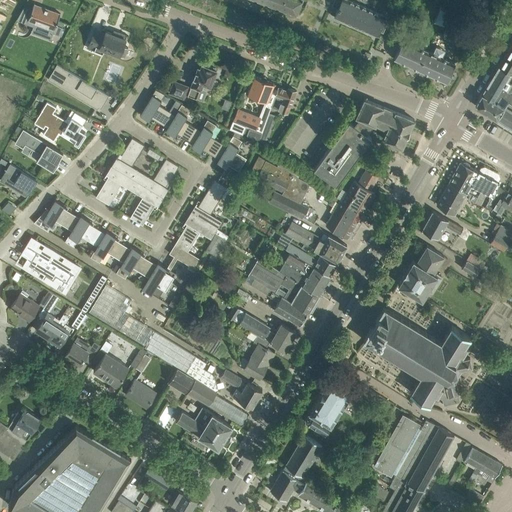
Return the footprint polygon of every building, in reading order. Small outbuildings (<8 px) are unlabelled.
[(270,0),(296,10),(300,0),(270,0)] [(334,0),(331,6),(337,9),(334,16),(377,35),(379,30),(383,33),(384,33),(388,24),(383,22),(385,16),(349,0),(334,0)] [(32,9),(28,19),(54,29),(53,33),(59,35),(63,27),(56,25),(60,13),(34,3),(32,9)] [(105,34),(94,30),(88,47),(103,53),(104,49),(124,56),(128,47),(123,45),(127,35),(117,31),(116,34),(106,30),(105,34)] [(403,39),(394,58),(446,82),(455,63),(441,57),(444,50),(436,46),(433,53),(403,39)] [(511,72),(511,43),(499,65),(511,72)] [(53,73),(49,80),(55,83),(57,85),(57,84),(61,86),(62,84),(65,80),(73,86),(72,89),(82,95),(83,96),(81,99),(96,108),(100,102),(103,104),(104,101),(105,101),(109,95),(57,63),(56,64),(58,65),(53,73)] [(213,79),(216,70),(202,64),(201,68),(198,67),(190,87),(174,80),(169,92),(186,99),(188,95),(196,98),(200,89),(201,89),(202,86),(209,88),(210,86),(214,87),(217,81),(213,79)] [(511,72),(499,65),(487,85),(495,89),(497,85),(501,87),(502,85),(507,88),(510,83),(511,84),(511,82),(511,72)] [(247,93),(257,97),(264,78),(263,79),(254,75),(247,93)] [(245,126),(249,127),(262,132),(266,120),(271,106),(276,91),(272,89),(274,83),(265,79),(264,78),(257,97),(266,101),(260,116),(251,113),(245,126)] [(502,85),(501,87),(497,85),(495,89),(487,85),(476,103),(477,107),(484,111),(491,99),(495,101),(503,89),(507,91),(508,89),(507,88),(502,85)] [(277,91),(276,91),(271,106),(288,112),(290,105),(291,105),(296,90),(288,87),(287,90),(278,86),(277,91)] [(167,127),(175,114),(158,104),(165,93),(155,88),(140,114),(151,121),(151,120),(149,118),(150,117),(167,127)] [(491,99),(484,111),(496,118),(496,119),(504,106),(507,102),(511,104),(511,94),(507,91),(503,89),(495,101),(491,99)] [(402,147),(414,119),(364,99),(356,116),(358,117),(374,124),(375,125),(376,124),(387,129),(383,139),(402,147)] [(47,101),(36,119),(45,125),(48,120),(50,122),(48,126),(43,134),(54,140),(58,132),(61,128),(63,129),(63,130),(65,131),(66,131),(72,135),(73,136),(71,140),(79,145),(86,132),(85,132),(83,136),(76,132),(79,128),(85,118),(75,111),(65,126),(63,125),(64,123),(53,116),(52,118),(50,117),(53,112),(56,107),(47,101)] [(511,104),(507,102),(504,106),(496,119),(497,120),(511,129),(511,104)] [(182,103),(175,114),(167,127),(165,130),(177,136),(175,134),(176,132),(193,143),(201,130),(184,120),(191,109),(182,103)] [(55,111),(66,117),(70,111),(59,104),(55,111)] [(243,133),(245,126),(251,113),(238,108),(230,129),(243,133)] [(371,127),(374,124),(358,117),(353,123),(349,120),(314,168),(336,184),(371,137),(367,134),(369,131),(370,131),(371,131),(372,130),(372,129),(372,128),(371,127)] [(218,158),(226,146),(210,135),(216,124),(207,119),(201,130),(193,143),(191,145),(202,152),(203,151),(200,150),(202,148),(218,158)] [(273,123),(266,120),(262,132),(260,138),(267,140),(273,123)] [(262,132),(249,127),(246,135),(259,139),(260,138),(262,132)] [(63,152),(23,128),(18,136),(15,142),(22,147),(23,148),(25,144),(41,153),(39,156),(38,156),(36,160),(44,164),(53,170),(58,163),(63,152)] [(233,135),(226,146),(218,158),(217,161),(226,166),(227,164),(239,171),(246,158),(235,151),(242,140),(233,135)] [(119,152),(111,165),(137,181),(143,172),(142,171),(142,172),(132,166),(145,145),(132,137),(119,158),(117,157),(120,152),(119,152)] [(146,152),(152,156),(155,151),(149,147),(146,152)] [(161,155),(155,151),(152,156),(158,160),(161,155)] [(274,190),(274,191),(307,210),(309,207),(300,202),(310,183),(292,174),(259,156),(249,173),(283,192),(282,193),(274,190)] [(143,172),(137,181),(163,196),(171,183),(168,188),(166,186),(179,165),(166,157),(153,179),(143,173),(143,172)] [(460,161),(449,181),(467,192),(470,194),(468,198),(480,205),(487,192),(489,193),(492,192),(484,206),(490,210),(503,189),(497,185),(499,181),(498,181),(500,177),(498,173),(484,166),(481,167),(479,171),(460,161)] [(26,198),(33,187),(37,179),(36,178),(10,163),(6,169),(5,168),(4,169),(11,173),(10,174),(5,182),(27,195),(25,198),(26,198)] [(96,196),(109,204),(121,183),(131,189),(132,189),(137,181),(111,165),(105,176),(107,174),(109,175),(96,196)] [(374,191),(373,191),(369,189),(371,185),(371,186),(377,176),(366,170),(359,183),(354,180),(342,201),(362,212),(374,191)] [(214,179),(210,186),(223,194),(227,186),(214,179)] [(163,196),(137,181),(132,189),(133,190),(133,189),(143,195),(130,217),(143,225),(155,203),(157,205),(156,207),(157,207),(163,196)] [(467,192),(449,181),(436,204),(455,214),(464,196),(468,198),(470,194),(467,192)] [(196,202),(190,213),(216,229),(221,220),(211,213),(222,195),(228,199),(234,190),(227,186),(223,194),(210,186),(198,206),(196,205),(197,202),(196,202)] [(303,218),(307,210),(274,191),(269,200),(303,218)] [(511,192),(511,194),(507,191),(500,203),(496,201),(491,210),(496,213),(501,204),(511,209),(511,207),(511,206),(511,192)] [(326,224),(347,237),(357,219),(360,221),(364,214),(361,212),(362,212),(342,201),(335,197),(333,200),(338,203),(326,224)] [(55,220),(71,230),(79,217),(62,207),(63,205),(66,206),(66,205),(55,199),(49,209),(48,208),(47,208),(34,222),(48,230),(55,220)] [(9,200),(5,207),(12,212),(16,205),(9,200)] [(316,215),(307,210),(303,218),(312,222),(316,215)] [(463,227),(433,210),(422,230),(438,239),(445,226),(459,234),(463,227)] [(211,238),(216,229),(190,213),(183,223),(184,224),(185,222),(187,223),(175,243),(188,251),(200,231),(211,238)] [(81,214),(79,217),(71,230),(65,241),(74,246),(80,235),(97,245),(105,233),(88,222),(89,220),(91,222),(92,221),(81,214)] [(337,262),(342,253),(322,242),(317,239),(319,236),(291,220),(285,232),(337,262)] [(504,251),(511,236),(511,230),(501,224),(490,243),(504,251)] [(105,233),(97,245),(90,256),(99,262),(106,251),(123,261),(131,248),(114,238),(115,236),(117,238),(118,237),(106,230),(105,233)] [(216,256),(226,239),(216,233),(205,250),(216,256)] [(322,242),(342,253),(347,245),(327,233),(322,242)] [(39,244),(30,238),(21,254),(26,257),(22,265),(38,275),(40,272),(44,274),(41,278),(57,288),(60,284),(67,288),(79,267),(63,257),(61,260),(58,258),(60,254),(44,244),(41,248),(38,246),(39,244)] [(285,248),(289,250),(309,262),(312,256),(288,242),(285,248)] [(158,261),(156,264),(149,277),(142,288),(151,293),(157,284),(165,289),(176,272),(170,269),(177,258),(188,265),(187,267),(193,271),(200,258),(188,251),(175,243),(174,244),(175,245),(175,244),(179,247),(174,256),(167,267),(158,261)] [(443,255),(427,245),(417,261),(413,259),(398,283),(422,298),(427,290),(431,293),(441,276),(437,273),(437,274),(433,272),(443,255)] [(132,246),(131,248),(123,261),(116,272),(125,278),(132,267),(149,277),(156,264),(139,254),(140,252),(143,253),(143,252),(132,246)] [(291,252),(289,250),(283,260),(284,260),(278,270),(318,294),(325,282),(329,284),(331,280),(327,278),(330,274),(315,265),(309,262),(291,252)] [(471,253),(467,259),(480,267),(484,260),(471,253)] [(321,254),(315,265),(330,274),(336,263),(321,254)] [(318,294),(278,270),(257,258),(248,275),(254,278),(308,311),(318,294)] [(474,276),(480,267),(467,259),(462,268),(474,276)] [(102,274),(90,294),(94,297),(107,277),(102,274)] [(300,325),(308,311),(254,278),(251,284),(277,301),(272,309),(300,325)] [(88,312),(150,349),(159,333),(124,312),(131,300),(105,284),(88,312)] [(19,294),(11,306),(23,315),(22,316),(30,321),(40,305),(27,297),(29,294),(22,290),(20,293),(20,292),(19,293),(20,294),(19,294)] [(44,307),(53,293),(48,290),(40,304),(44,307)] [(59,297),(53,293),(44,307),(50,311),(59,297)] [(239,323),(245,312),(234,305),(227,316),(239,323)] [(441,342),(393,312),(384,307),(364,340),(420,375),(410,392),(416,396),(414,399),(421,403),(423,400),(429,404),(434,395),(437,397),(438,396),(442,399),(444,405),(460,401),(460,396),(456,381),(462,372),(473,369),(470,359),(465,360),(464,356),(463,356),(468,347),(466,345),(471,337),(451,325),(441,342)] [(87,314),(84,312),(81,310),(71,324),(77,328),(87,314)] [(54,316),(48,312),(47,312),(36,329),(48,337),(57,323),(52,319),(54,316)] [(270,340),(286,349),(296,331),(281,323),(276,331),(245,312),(239,323),(257,334),(264,337),(265,336),(270,340)] [(57,323),(48,337),(60,344),(71,327),(65,323),(63,326),(57,323)] [(178,366),(177,368),(195,378),(187,391),(208,404),(218,388),(214,374),(203,368),(206,362),(159,333),(150,349),(178,366)] [(244,369),(259,378),(274,352),(266,348),(270,340),(265,336),(264,337),(257,334),(253,340),(259,344),(244,369)] [(89,350),(94,354),(100,345),(94,341),(91,346),(86,342),(82,348),(73,342),(65,354),(80,364),(89,350)] [(104,379),(116,387),(129,367),(100,348),(93,360),(98,363),(93,370),(105,377),(104,379)] [(138,353),(131,364),(136,367),(143,355),(138,352),(138,353)] [(136,367),(135,368),(141,372),(151,357),(145,353),(143,355),(136,367)] [(169,380),(187,391),(195,378),(177,368),(169,380)] [(252,407),(262,390),(247,381),(225,369),(221,376),(238,386),(232,395),(252,407)] [(305,421),(325,433),(354,387),(332,374),(309,411),(308,411),(304,417),(305,421)] [(136,398),(147,405),(155,392),(135,379),(126,393),(135,399),(136,398)] [(374,401),(379,394),(360,383),(359,386),(358,385),(357,387),(358,387),(356,390),(374,401)] [(18,412),(8,426),(27,439),(40,418),(25,408),(22,414),(18,412)] [(182,410),(176,420),(199,434),(198,435),(199,435),(200,435),(216,445),(216,447),(217,447),(218,446),(218,447),(219,446),(231,425),(232,424),(231,424),(213,413),(212,412),(212,413),(211,413),(209,414),(207,413),(204,418),(206,419),(206,421),(206,422),(205,424),(182,410)] [(413,436),(420,423),(406,415),(377,468),(391,475),(393,472),(396,474),(416,438),(413,436)] [(410,511),(454,434),(430,421),(426,419),(421,428),(416,438),(396,474),(389,486),(395,489),(381,511),(410,511)] [(0,449),(14,459),(27,439),(8,426),(0,420),(0,449)] [(97,511),(131,457),(92,433),(92,435),(76,425),(13,485),(8,504),(21,511),(97,511)] [(304,434),(285,464),(303,475),(322,444),(304,434)] [(472,481),(479,468),(487,455),(472,446),(463,461),(466,463),(467,461),(475,466),(468,479),(472,481)] [(487,455),(479,468),(472,481),(475,483),(479,474),(492,482),(502,464),(487,455)] [(350,511),(354,506),(303,475),(285,464),(285,465),(270,490),(286,500),(293,488),(299,492),(298,494),(327,511),(350,511)] [(150,465),(145,472),(167,486),(172,479),(171,479),(150,465)] [(189,511),(196,500),(179,490),(171,503),(185,511),(189,511)] [(119,499),(119,500),(116,504),(127,511),(134,511),(136,511),(119,499)] [(138,511),(178,511),(169,506),(165,511),(151,511),(138,503),(134,509),(138,511)]
